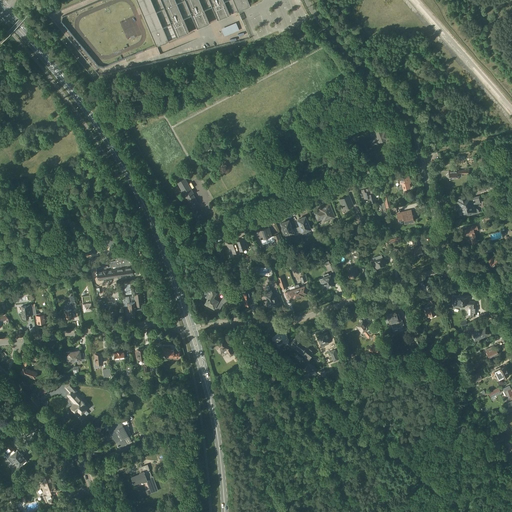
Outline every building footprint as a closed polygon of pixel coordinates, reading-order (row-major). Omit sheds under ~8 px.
[(250,6),(248,0),(137,0),(156,45),(189,31),(183,18),(191,14),(197,28),(209,23),(204,9),(212,6),(217,19),(230,14),(224,1),(225,0),(226,0),(232,13),(250,6)] [(225,36),(234,32),(232,27),(222,31),(225,36)] [(351,137),(356,135),(352,125),(347,127),(351,137)] [(385,131),(382,132),(380,126),(374,129),(377,137),(370,140),(371,142),(370,142),(371,143),(372,146),(378,143),(377,143),(379,142),(379,143),(385,140),(385,139),(388,138),(385,131)] [(469,174),(469,169),(463,170),(449,171),(449,173),(448,173),(447,174),(447,175),(447,176),(448,177),(449,177),(449,178),(460,177),(459,174),(463,173),(463,174),(469,174)] [(199,204),(193,194),(194,194),(181,172),(174,176),(186,198),(187,197),(193,207),(199,204)] [(409,176),(400,178),(401,183),(400,183),(400,184),(400,185),(401,186),(404,186),(404,189),(409,188),(408,183),(411,183),(409,176)] [(370,199),(370,203),(377,201),(374,190),(370,191),(369,188),(362,190),(364,199),(370,198),(370,199)] [(382,191),(386,208),(391,207),(387,190),(382,191)] [(344,209),(354,205),(349,195),(339,199),(342,206),(341,206),(342,207),(344,209)] [(459,209),(460,214),(467,213),(468,213),(470,213),(471,212),(472,211),(471,211),(476,209),(474,205),(482,203),(480,197),(473,198),(472,197),(468,198),(467,197),(459,199),(458,200),(457,201),(458,206),(457,207),(458,209),(459,209)] [(387,214),(384,202),(377,204),(378,210),(380,210),(382,216),(387,214)] [(324,221),(334,217),(329,204),(318,208),(319,210),(314,212),(318,220),(323,218),(324,221)] [(411,211),(397,214),(399,219),(404,218),(405,222),(408,222),(409,222),(415,220),(414,216),(412,216),(411,211)] [(356,215),(358,223),(365,221),(362,213),(356,215)] [(299,234),(302,233),(303,232),(310,229),(309,224),(310,224),(308,220),(307,221),(305,216),(299,219),(300,220),(298,221),(300,226),(296,227),(299,234)] [(294,233),(295,236),(299,234),(296,227),(292,229),(289,222),(287,222),(287,221),(281,223),(283,228),(282,228),(281,228),(283,232),(284,231),(286,236),(294,233)] [(477,242),(474,231),(478,230),(477,225),(469,227),(470,229),(463,230),(465,237),(468,236),(470,244),(477,242)] [(344,233),(341,226),(336,228),(338,235),(344,233)] [(262,235),(263,239),(261,239),(262,244),(271,242),(271,243),(275,242),(276,244),(282,242),(278,233),(272,236),(270,230),(269,227),(258,231),(260,236),(262,235)] [(121,243),(122,249),(130,248),(128,235),(83,243),(85,255),(100,253),(99,248),(111,246),(112,251),(120,250),(119,243),(121,243)] [(236,241),(240,250),(249,247),(245,235),(242,237),(243,239),(236,241)] [(418,255),(423,253),(418,239),(408,242),(410,249),(407,250),(409,256),(418,253),(418,255)] [(235,252),(240,250),(236,241),(230,243),(229,241),(226,242),(228,249),(231,248),(233,253),(231,253),(232,258),(237,256),(235,252)] [(493,266),(501,258),(494,251),(492,252),(495,255),(488,261),(493,266)] [(382,255),(375,257),(376,261),(374,261),(376,268),(385,265),(382,255)] [(123,271),(129,270),(127,257),(121,258),(121,257),(115,258),(115,259),(97,261),(99,275),(123,272),(123,271)] [(350,277),(358,274),(355,265),(346,268),(350,277)] [(329,276),(328,273),(323,275),(324,277),(320,279),(321,283),(324,282),(324,283),(325,283),(327,288),(330,287),(330,286),(334,284),(330,275),(329,276)] [(198,283),(206,281),(205,275),(196,277),(198,283)] [(286,287),(283,276),(278,277),(282,289),(286,287)] [(91,310),(90,309),(92,309),(92,308),(92,305),(92,302),(97,301),(92,281),(88,282),(90,295),(82,296),(83,303),(84,305),(84,309),(85,310),(87,310),(87,311),(91,310)] [(306,285),(301,287),(300,287),(299,284),(295,285),(296,289),(299,297),(302,296),(302,295),(305,294),(304,292),(308,291),(306,285)] [(210,289),(208,288),(205,293),(207,294),(206,297),(208,298),(206,302),(211,305),(210,306),(213,308),(214,307),(219,310),(222,303),(218,300),(214,297),(213,296),(215,291),(210,289)] [(251,304),(249,293),(249,292),(249,291),(248,288),(242,289),(245,305),(251,304)] [(295,298),(299,297),(296,289),(286,292),(287,297),(291,296),(292,298),(295,297),(295,298)] [(266,297),(268,300),(265,301),(266,306),(269,305),(270,306),(279,303),(277,297),(275,298),(275,297),(274,297),(271,290),(266,291),(268,296),(266,297)] [(138,301),(138,305),(143,305),(142,292),(134,293),(135,301),(138,301)] [(129,296),(122,297),(123,299),(126,298),(127,303),(123,303),(124,306),(129,305),(129,310),(136,310),(136,306),(138,305),(138,301),(135,301),(130,302),(129,296)] [(463,308),(463,305),(466,305),(467,298),(469,298),(457,298),(457,300),(453,300),(453,308),(463,308)] [(427,316),(436,313),(435,309),(436,309),(435,305),(433,299),(430,300),(432,306),(425,308),(426,312),(425,312),(427,316)] [(34,315),(32,306),(32,304),(29,305),(21,306),(23,318),(28,317),(28,315),(34,315)] [(35,306),(32,306),(34,315),(36,314),(37,323),(45,322),(45,321),(48,321),(48,316),(45,316),(44,312),(36,313),(35,306)] [(397,317),(395,313),(387,316),(390,324),(395,322),(397,327),(401,326),(398,317),(397,317)] [(363,332),(365,334),(368,338),(372,335),(372,334),(375,331),(371,326),(372,325),(370,323),(367,325),(366,325),(362,321),(362,320),(360,320),(359,321),(359,322),(360,323),(356,326),(362,333),(363,332)] [(486,336),(489,335),(488,334),(484,326),(471,332),(475,341),(486,335),(486,336)] [(329,337),(327,333),(328,333),(328,332),(318,336),(322,347),(323,347),(322,346),(328,344),(329,344),(327,339),(330,338),(330,337),(329,337)] [(299,340),(296,338),(291,344),(294,346),(293,347),(303,355),(308,359),(315,351),(309,346),(300,339),(299,340)] [(223,339),(218,342),(217,343),(219,347),(218,348),(220,352),(226,348),(231,356),(236,353),(234,349),(232,351),(227,343),(226,344),(223,339)] [(165,353),(165,355),(174,355),(174,358),(174,357),(179,357),(179,358),(179,351),(179,352),(174,352),(174,350),(171,350),(171,348),(164,348),(164,347),(164,353),(165,353)] [(493,348),(492,347),(486,350),(490,357),(498,353),(497,352),(497,351),(497,349),(496,348),(495,347),(493,348)] [(144,348),(141,349),(140,348),(139,348),(138,349),(137,349),(139,359),(142,358),(142,360),(144,360),(145,365),(148,364),(149,363),(148,360),(149,360),(149,359),(148,358),(145,358),(145,357),(144,348)] [(329,351),(334,362),(339,359),(335,349),(329,351)] [(69,360),(75,360),(74,350),(69,351),(69,352),(68,352),(68,356),(67,356),(67,360),(69,360)] [(74,350),(75,360),(80,359),(81,360),(84,360),(83,353),(80,353),(80,350),(78,350),(74,350)] [(115,353),(111,353),(112,359),(115,359),(116,361),(119,361),(119,360),(119,359),(119,358),(123,358),(125,357),(125,355),(125,354),(124,353),(124,351),(123,351),(122,351),(121,351),(120,352),(115,352),(115,353)] [(102,353),(94,353),(95,364),(99,363),(99,365),(102,365),(102,363),(104,363),(102,353)] [(30,361),(25,360),(21,373),(35,378),(38,372),(28,368),(30,361)] [(498,380),(499,379),(504,377),(505,377),(506,377),(506,376),(509,375),(505,366),(502,368),(501,367),(500,368),(494,371),(498,380)] [(111,376),(110,368),(103,369),(104,377),(111,376)] [(475,382),(482,379),(479,371),(472,374),(475,382)] [(491,397),(501,392),(499,387),(488,392),(491,397)] [(80,413),(87,407),(84,404),(85,403),(73,390),(67,395),(76,403),(72,407),(76,412),(78,410),(80,413)] [(116,441),(116,442),(118,446),(119,446),(119,447),(128,443),(126,439),(129,437),(129,436),(131,435),(129,430),(130,429),(128,426),(129,425),(128,423),(129,422),(126,417),(109,427),(116,441)] [(9,444),(3,449),(7,455),(8,453),(10,455),(7,458),(11,462),(14,459),(19,465),(22,462),(23,464),(26,461),(25,460),(25,459),(17,449),(14,451),(13,450),(13,449),(9,444)] [(138,474),(132,477),(135,484),(136,485),(146,481),(149,489),(146,490),(147,494),(148,495),(151,494),(151,493),(158,491),(153,476),(152,476),(148,464),(139,467),(140,472),(139,472),(140,473),(138,474)] [(53,485),(49,474),(41,477),(45,486),(43,487),(46,494),(44,495),(44,496),(45,500),(47,499),(50,507),(55,505),(55,504),(56,503),(53,497),(52,497),(51,493),(56,491),(54,484),(53,485)]
